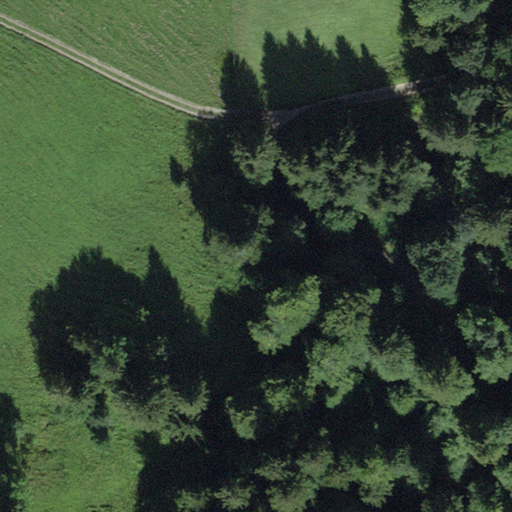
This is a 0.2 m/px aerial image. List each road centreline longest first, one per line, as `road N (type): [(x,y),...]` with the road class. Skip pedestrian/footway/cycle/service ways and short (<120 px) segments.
road 1 (track): [(459,511),(459,369),(438,315),(412,276),(320,236),(272,184),(272,155),(305,114)]
road 2 (track): [(305,114),(212,109),(0,12)]
road 3 (track): [(305,114),(409,92),(471,68),(511,37)]
